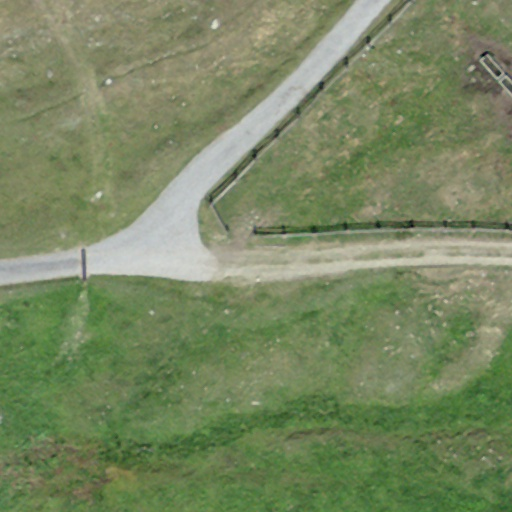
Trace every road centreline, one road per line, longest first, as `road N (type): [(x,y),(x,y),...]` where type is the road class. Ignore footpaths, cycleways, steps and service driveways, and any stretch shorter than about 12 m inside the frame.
road 1 (track): [(156,266),(293,274),(445,259),(511,266)]
road 2 (unclassified): [(0,286),(156,266)]
